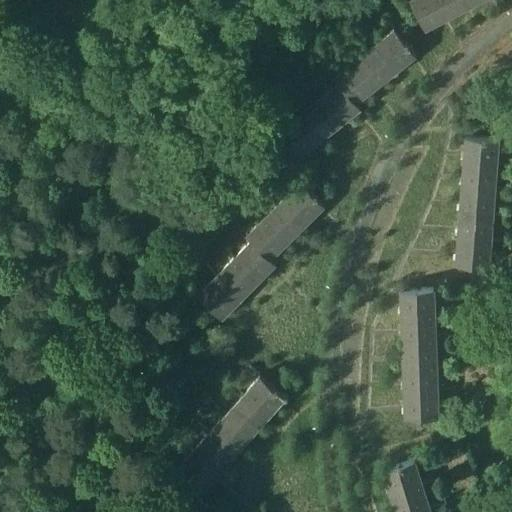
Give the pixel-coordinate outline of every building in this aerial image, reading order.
[(477,0),(411,0),(425,27),(477,0)] [(360,107),(356,102),(415,54),(395,28),(335,76),(339,81),(280,128),(301,154),(360,107)] [(455,263),(489,266),(499,138),(465,136),(455,263)] [(275,262),(270,258),(324,203),(300,179),(246,234),(251,239),(197,293),(221,317),(275,262)] [(401,289),(405,417),(438,416),(433,288),(401,289)] [(175,469),(200,492),(284,397),(259,375),(175,469)] [(382,470),(395,511),(430,511),(414,460),(382,470)]
